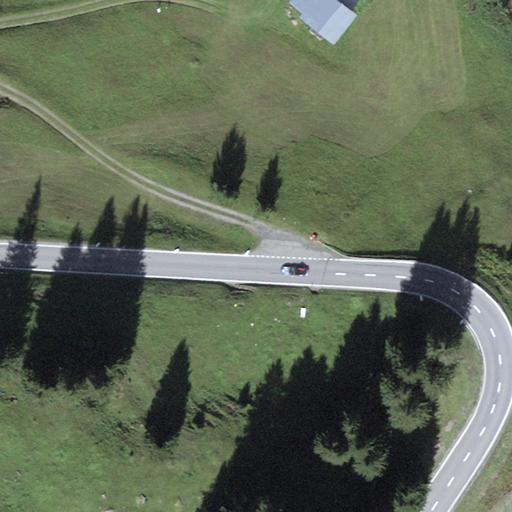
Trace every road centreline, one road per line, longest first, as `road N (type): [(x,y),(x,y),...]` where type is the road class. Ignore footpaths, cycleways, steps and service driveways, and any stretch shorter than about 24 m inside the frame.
road 1 (secondary): [(429,511),(498,389),(502,359),(493,330),(460,294),(413,279),(0,254)]
road 2 (track): [(297,270),(283,243),(118,166),(0,91)]
